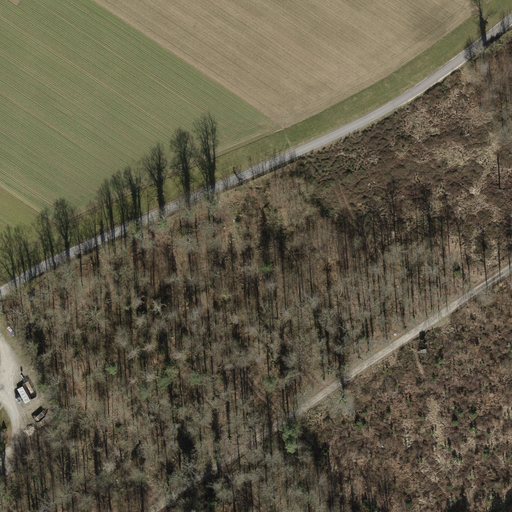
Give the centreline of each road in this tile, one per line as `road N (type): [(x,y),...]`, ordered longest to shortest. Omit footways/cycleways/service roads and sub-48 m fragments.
road 1 (unclassified): [(511,19),(411,96),(85,246),(0,294)]
road 2 (track): [(511,267),(149,511)]
